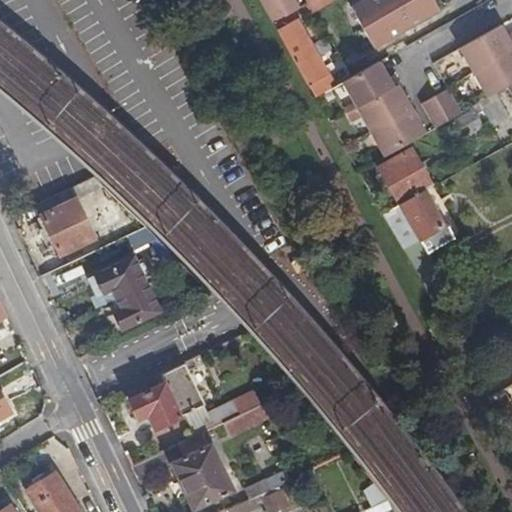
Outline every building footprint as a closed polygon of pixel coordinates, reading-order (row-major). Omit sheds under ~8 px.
[(277,0),(261,0),(275,24),(288,17),(277,0)] [(293,14),(300,10),(294,0),(277,0),(288,17),(293,14)] [(336,0),(317,0),(314,2),(308,6),(304,8),(308,16),(336,0)] [(439,11),(432,0),(365,0),(352,8),(374,47),(439,11)] [(288,17),(275,24),(315,97),(331,88),(334,86),(293,14),(288,17)] [(503,28),(496,32),(502,43),(508,39),(503,28)] [(474,76),(511,54),(511,37),(508,39),(502,43),(496,32),(460,52),(474,76)] [(511,54),(474,76),(488,101),(504,92),(511,87),(511,54)] [(380,61),(364,70),(379,97),(391,91),(394,89),(380,61)] [(357,110),(379,97),(364,70),(341,83),(357,110)] [(346,115),(357,110),(341,83),(334,86),(331,88),(346,115)] [(398,87),(394,89),(391,91),(397,101),(404,97),(398,87)] [(392,121),(412,111),(404,97),(397,101),(391,91),(379,97),(392,121)] [(461,116),(447,91),(433,98),(448,123),(461,116)] [(371,134),(392,121),(379,97),(357,110),(371,134)] [(441,128),(448,123),(433,98),(420,106),(434,131),(441,128)] [(472,110),(461,116),(448,123),(441,128),(451,146),(460,140),(463,143),(484,132),(472,110)] [(420,125),(412,111),(392,121),(406,147),(419,140),(413,129),(420,125)] [(406,147),(392,121),(371,134),(385,159),(406,147)] [(419,140),(426,136),(420,125),(413,129),(419,140)] [(376,173),(396,206),(422,191),(428,188),(409,155),(376,173)] [(101,183),(93,176),(35,204),(58,254),(59,255),(93,238),(73,197),(101,183)] [(396,206),(394,207),(414,243),(440,227),(442,226),(422,191),(396,206)] [(35,204),(29,207),(36,222),(32,225),(40,244),(44,241),(53,257),(58,254),(35,204)] [(394,207),(381,214),(432,302),(443,296),(422,257),(414,243),(394,207)] [(448,241),(440,227),(414,243),(422,257),(448,241)] [(142,229),(110,245),(117,260),(149,244),(142,229)] [(113,298),(146,283),(134,257),(94,276),(102,294),(109,290),(113,298)] [(308,270),(302,260),(294,264),(300,275),(308,270)] [(160,312),(146,283),(113,298),(118,309),(111,313),(120,331),(160,312)] [(487,356),(480,344),(467,350),(474,363),(487,356)] [(181,365),(168,371),(171,379),(186,372),(181,365)] [(168,371),(123,393),(127,400),(162,383),(171,379),(168,371)] [(175,386),(190,380),(186,372),(171,379),(175,386)] [(203,405),(190,380),(175,386),(171,379),(162,383),(173,404),(189,397),(195,409),(203,405)] [(173,404),(162,383),(127,400),(136,417),(145,413),(154,429),(184,415),(195,409),(189,397),(173,404)] [(209,412),(216,426),(222,423),(246,412),(260,405),(253,391),(239,397),(209,412)] [(246,412),(222,423),(229,437),(269,417),(263,404),(260,405),(246,412)] [(207,413),(203,405),(195,409),(184,415),(194,437),(203,432),(216,426),(209,412),(207,413)] [(194,437),(178,445),(183,456),(208,443),(203,432),(194,437)] [(178,445),(132,467),(140,484),(173,468),(193,510),(234,491),(210,442),(208,443),(183,456),(178,445)] [(43,511),(77,511),(87,506),(61,465),(27,487),(43,511)] [(247,488),(251,498),(254,496),(271,488),(292,478),(287,469),(247,488)] [(271,488),(254,496),(259,507),(261,511),(278,502),(271,488)] [(251,498),(226,509),(227,511),(247,511),(259,507),(254,496),(251,498)] [(384,511),(391,509),(387,501),(363,511),(384,511)]
